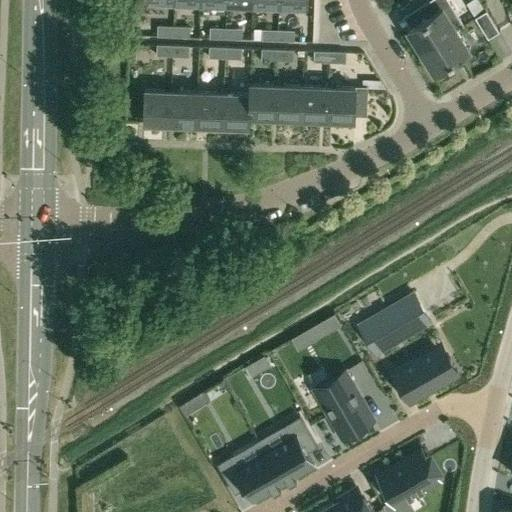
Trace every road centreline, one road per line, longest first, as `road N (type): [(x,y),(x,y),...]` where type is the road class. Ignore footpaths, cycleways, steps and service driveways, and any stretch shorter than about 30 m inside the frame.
road 1 (track): [(511,196),(148,408)]
road 2 (residential): [(37,233),(236,212),(350,172),(432,129)]
road 3 (secondary): [(27,511),(37,233)]
road 4 (residential): [(260,511),(453,405),(494,408)]
road 5 (secondary): [(37,233),(39,0)]
road 6 (residential): [(432,129),(361,0)]
